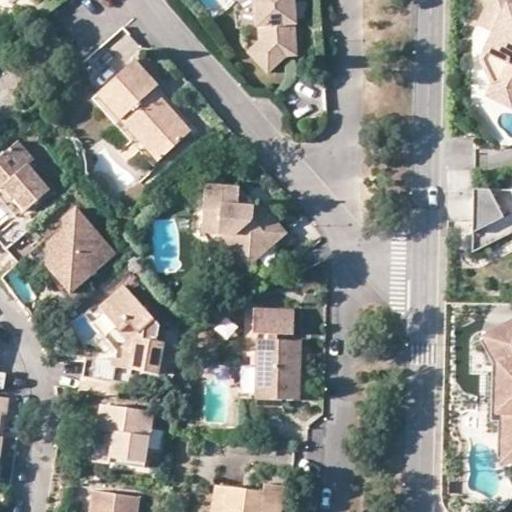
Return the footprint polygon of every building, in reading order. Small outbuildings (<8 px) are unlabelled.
[(258,0),(259,26),(263,26),(263,42),(269,49),(258,59),(271,74),(292,57),(300,56),(297,23),(301,23),(298,0),(258,0)] [(511,0),(491,0),(477,29),(493,37),(481,64),(493,87),(501,86),(511,90),(511,0)] [(251,52),(258,59),(269,49),(263,42),(251,52)] [(136,62),(99,96),(122,121),(135,136),(144,130),(168,155),(192,130),(155,91),(160,87),(136,62)] [(511,90),(501,86),(493,87),(488,99),(511,110),(511,90)] [(117,126),(122,121),(99,96),(93,101),(117,126)] [(160,162),(168,155),(144,130),(135,136),(160,162)] [(0,158),(0,189),(0,190),(6,184),(16,195),(29,211),(51,191),(31,166),(36,160),(20,142),(0,158)] [(9,200),(16,195),(6,184),(0,190),(9,200)] [(203,232),(222,233),(237,234),(235,249),(250,248),(259,260),(289,233),(267,205),(256,205),(240,205),(241,187),(207,186),(203,232)] [(256,205),(241,187),(240,205),(256,205)] [(511,190),(511,191),(473,190),(472,254),(511,234),(511,190)] [(65,273),(59,278),(72,293),(117,254),(77,209),(65,220),(66,229),(70,233),(56,246),(54,261),(65,273)] [(23,215),(0,233),(0,239),(8,249),(34,227),(23,215)] [(48,265),(59,278),(65,273),(54,261),(56,246),(70,233),(66,229),(50,243),(48,265)] [(222,233),(235,249),(237,234),(222,233)] [(250,267),(259,260),(250,248),(235,249),(250,267)] [(166,330),(126,286),(102,308),(130,338),(125,360),(88,355),(85,377),(120,382),(131,384),(133,369),(160,373),(166,330)] [(260,311),(259,340),(295,341),(295,312),(260,311)] [(511,316),(483,332),(498,360),(497,406),(502,406),(501,435),(511,435),(511,316)] [(259,340),(259,367),(258,400),(300,401),(302,341),(295,341),(259,340)] [(248,400),(258,400),(259,367),(249,366),(248,400)] [(0,387),(5,389),(8,373),(0,372),(0,387)] [(118,398),(120,382),(85,377),(82,392),(118,398)] [(0,465),(4,437),(0,436),(0,435),(0,414),(4,415),(8,416),(10,398),(0,396),(0,465)] [(104,411),(100,438),(114,440),(112,454),(110,468),(146,473),(154,418),(104,411)] [(511,435),(501,435),(501,455),(511,455),(511,435)] [(98,452),(112,454),(114,440),(100,438),(98,452)] [(219,486),(215,511),(282,511),(286,487),(266,485),(265,493),(219,486)] [(137,511),(140,498),(95,491),(92,511),(137,511)]
